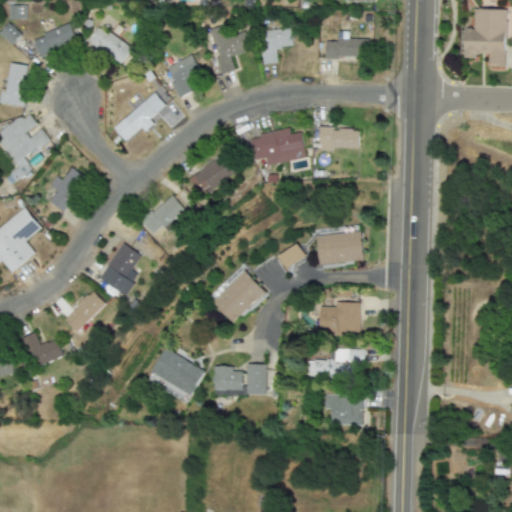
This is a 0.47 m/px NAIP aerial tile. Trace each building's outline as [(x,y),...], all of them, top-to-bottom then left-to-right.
[(26,6),(8,6),(8,20),(26,19),(26,6)] [(511,13),(479,13),(479,38),(466,38),(466,61),(488,61),(488,76),(511,76),(511,13)] [(37,41),(71,23),(81,41),(46,59),(37,41)] [(0,32),(0,35),(11,45),(21,35),(8,24),(0,32)] [(219,74),(234,70),(230,56),(249,52),(243,31),(224,36),(222,27),(208,31),(219,74)] [(267,35),(288,30),(292,46),(275,50),(278,64),(263,67),(260,55),(271,53),(267,35)] [(89,46),(100,31),(129,52),(123,70),(89,46)] [(324,42),(324,76),(338,76),(338,61),(371,61),(371,42),(324,42)] [(167,68),(196,57),(203,76),(180,103),(167,68)] [(12,61),(39,68),(28,111),(1,105),(12,61)] [(154,94),(126,124),(140,137),(168,107),(154,94)] [(0,140),(0,134),(26,113),(57,150),(13,186),(5,177),(20,165),(0,140)] [(249,141),(295,128),(304,159),(258,172),(249,141)] [(358,129),(319,128),(318,149),(358,150),(358,129)] [(222,160),(192,181),(205,200),(236,179),(222,160)] [(61,181),(55,176),(48,186),(56,191),(49,202),(63,213),(86,179),(70,168),(61,181)] [(173,200),(144,225),(161,244),(190,218),(173,200)] [(0,231),(24,210),(39,236),(26,251),(36,260),(17,281),(1,268),(0,268),(0,231)] [(317,240),(321,269),(366,263),(362,233),(317,240)] [(121,243),(151,263),(125,300),(96,280),(121,243)] [(285,269),(305,258),(298,245),(277,257),(285,269)] [(244,274),(213,301),(234,325),(265,298),(244,274)] [(92,296),(66,321),(80,335),(106,310),(92,296)] [(321,309),(359,311),(357,337),(319,335),(321,309)] [(28,340),(40,336),(44,350),(54,342),(65,354),(34,363),(28,340)] [(362,350),(332,349),(332,361),(307,361),(307,378),(361,379),(362,350)] [(164,352),(204,376),(186,406),(146,382),(164,352)] [(0,376),(15,375),(12,356),(0,357),(0,376)] [(214,369),(215,400),(268,399),(267,368),(214,369)] [(330,425),(361,426),(362,396),(323,395),(323,409),(330,410),(330,425)]
